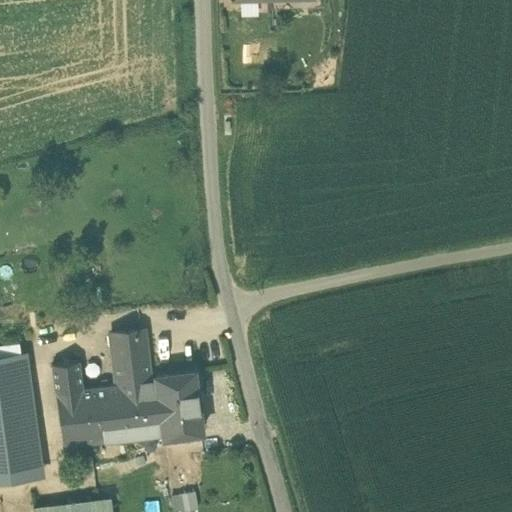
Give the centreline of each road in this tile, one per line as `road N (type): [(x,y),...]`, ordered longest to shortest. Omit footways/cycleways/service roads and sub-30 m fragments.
road 1 (unclassified): [(229,304),(210,182),(205,0)]
road 2 (unclassified): [(229,304),(511,249)]
road 3 (unclassified): [(286,511),(229,304)]
